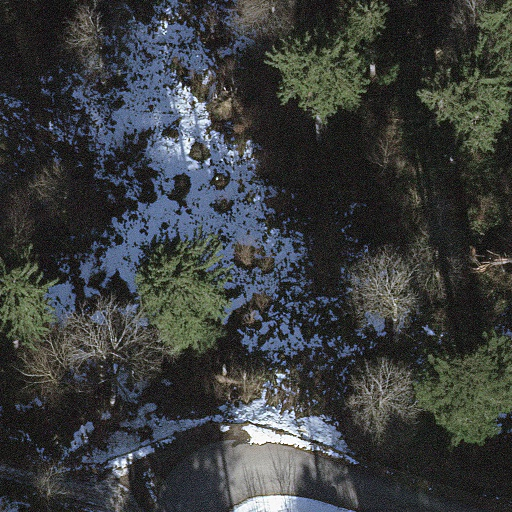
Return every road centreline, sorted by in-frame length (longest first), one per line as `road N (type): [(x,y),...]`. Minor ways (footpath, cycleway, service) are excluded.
road 1 (unclassified): [(415,511),(337,481),(290,473),(227,487),(201,511)]
road 2 (track): [(201,511),(91,498),(0,468)]
